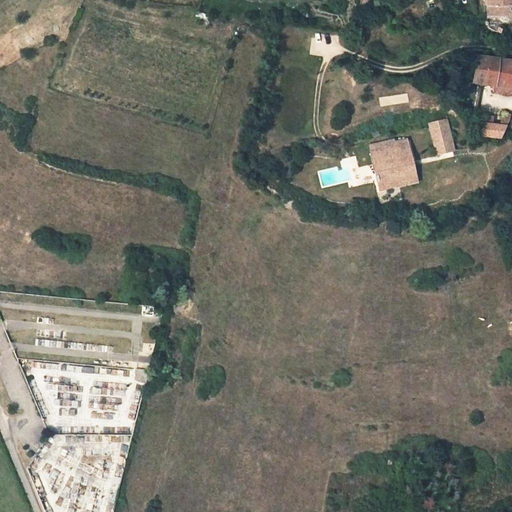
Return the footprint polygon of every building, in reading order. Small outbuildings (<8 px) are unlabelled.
[(511,0),(487,0),(487,8),(487,19),(499,19),(501,21),(504,22),(507,21),(509,20),(510,18),(510,16),(511,16),(511,0)] [(477,56),(476,60),(473,82),(484,84),(494,86),(497,59),(477,56)] [(511,61),(497,59),(494,86),(510,88),(511,88),(511,61)] [(483,88),(479,87),(478,91),(493,93),(494,86),(484,84),(483,88)] [(470,86),(466,86),(463,104),(475,106),(478,91),(479,87),(470,86)] [(510,88),(494,86),(493,93),(509,95),(510,88)] [(493,124),(482,123),(480,136),(501,138),(504,130),(507,125),(509,121),(511,115),(502,112),(501,116),(499,124),(493,124)] [(494,116),(483,115),(482,123),(493,124),(494,116)] [(447,120),(430,124),(437,154),(447,152),(442,132),(449,131),(447,120)] [(449,131),(442,132),(447,152),(454,150),(449,131)] [(372,157),(370,158),(378,190),(415,181),(411,162),(412,162),(406,139),(394,142),(393,139),(369,145),(372,157)] [(164,267),(154,265),(151,273),(161,276),(164,267)] [(148,370),(135,369),(135,378),(138,381),(145,383),(148,370)]
